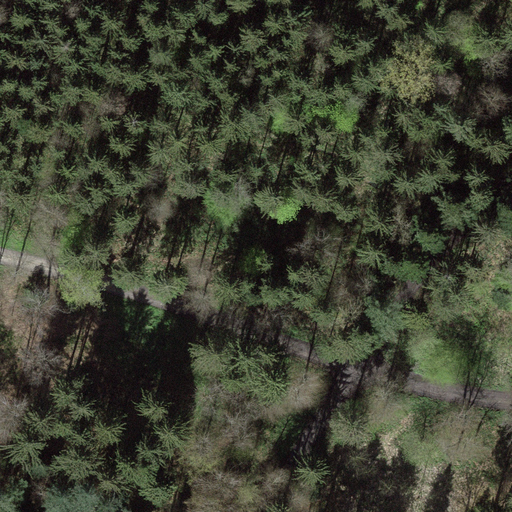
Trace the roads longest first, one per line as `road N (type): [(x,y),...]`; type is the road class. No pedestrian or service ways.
road 1 (track): [(0,263),(356,379)]
road 2 (track): [(356,379),(511,173)]
road 3 (track): [(356,379),(267,511)]
road 4 (track): [(356,379),(511,393)]
